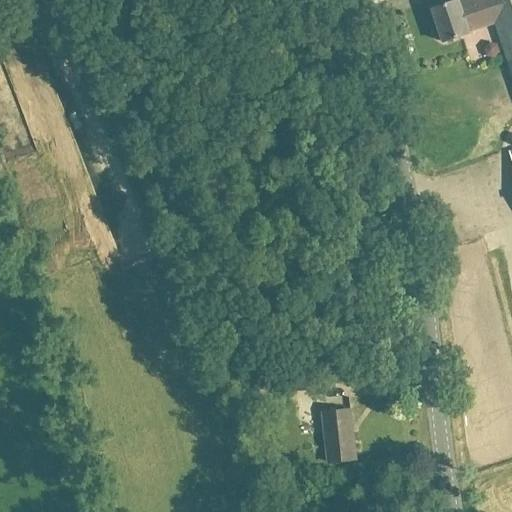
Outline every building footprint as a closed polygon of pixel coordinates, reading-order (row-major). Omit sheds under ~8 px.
[(511,0),(451,0),(453,4),(432,11),(444,44),(470,35),(469,33),(495,24),(511,72),(511,0)] [(13,199),(27,198),(30,236),(54,234),(52,198),(42,199),(40,175),(12,177),(13,199)] [(292,258),(291,235),(269,235),(272,259),(292,258)] [(291,371),(293,393),(316,391),(314,369),(291,371)] [(352,409),(349,409),(321,412),(327,464),(357,461),(352,409)]
